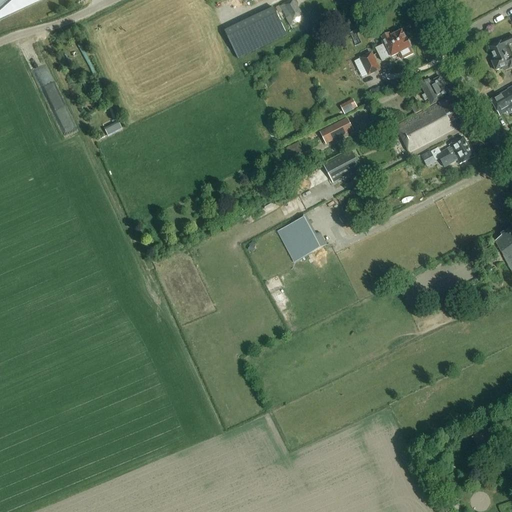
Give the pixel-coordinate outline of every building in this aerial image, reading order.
[(0,0),(0,20),(43,0),(0,0)] [(304,18),(294,0),(293,0),(282,7),(292,24),(304,18)] [(225,32),(238,59),(243,57),(287,36),(274,8),(229,30),(225,32)] [(385,44),(376,49),(382,61),(391,57),(392,57),(399,54),(402,61),(414,55),(410,47),(411,43),(410,40),(406,38),(402,31),(391,36),(390,34),(382,38),(385,44)] [(511,38),(489,48),(495,62),(492,63),(496,72),(503,69),(504,73),(511,69),(511,54),(508,46),(511,44),(511,38)] [(379,69),(371,52),(360,58),(368,74),(379,69)] [(431,82),(429,80),(421,84),(432,105),(451,95),(442,76),(431,82)] [(508,92),(491,101),(500,117),(507,113),(508,114),(511,112),(511,111),(511,110),(511,88),(507,91),(508,92)] [(463,116),(453,97),(397,127),(399,131),(411,151),(455,129),(452,122),(463,116)] [(353,100),(340,107),(344,115),(357,109),(353,100)] [(420,112),(417,104),(411,107),(415,115),(420,112)] [(346,118),(320,132),(326,144),(353,130),(346,118)] [(106,130),(109,136),(123,128),(120,122),(106,130)] [(451,146),(438,153),(445,166),(458,159),(460,164),(475,156),(465,137),(450,145),(451,146)] [(299,142),(281,150),(286,160),(303,151),(299,142)] [(332,182),(362,167),(353,151),(324,166),(332,182)] [(428,168),(437,163),(430,152),(421,157),(428,168)] [(299,176),(296,166),(289,168),(293,178),(299,176)] [(367,214),(357,219),(360,226),(370,222),(367,214)] [(323,231),(316,234),(308,216),(280,229),(294,261),(329,245),(323,231)] [(511,228),(502,234),(503,236),(497,239),(505,255),(504,255),(511,271),(511,228)] [(476,279),(462,286),(465,293),(479,285),(476,279)] [(446,308),(449,315),(460,309),(456,302),(446,308)] [(485,429),(472,438),(479,448),(492,438),(485,429)]
